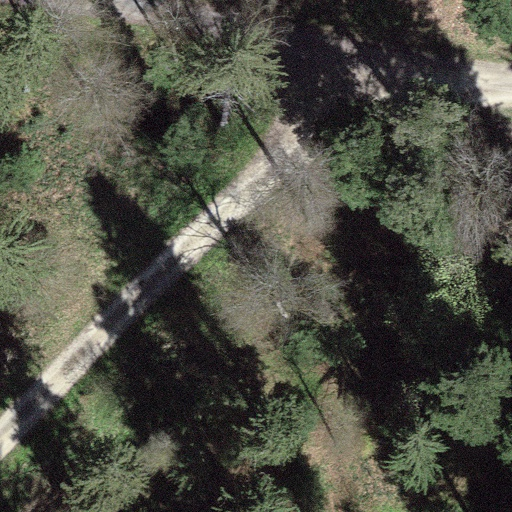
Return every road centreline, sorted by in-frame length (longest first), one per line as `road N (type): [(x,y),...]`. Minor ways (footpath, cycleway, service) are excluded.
road 1 (track): [(337,87),(156,261),(0,435)]
road 2 (track): [(0,14),(231,35)]
road 3 (track): [(337,87),(231,35),(126,0)]
road 4 (track): [(511,75),(337,87)]
